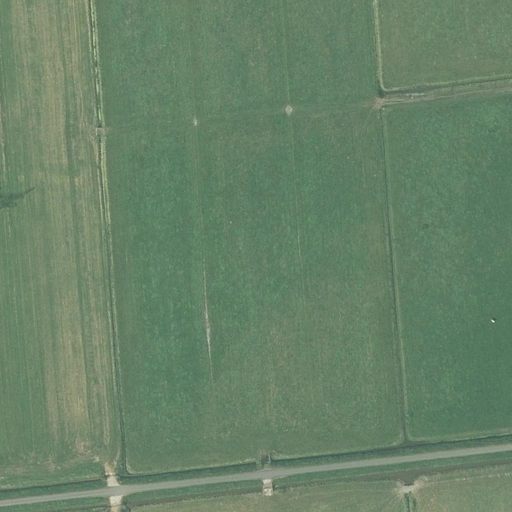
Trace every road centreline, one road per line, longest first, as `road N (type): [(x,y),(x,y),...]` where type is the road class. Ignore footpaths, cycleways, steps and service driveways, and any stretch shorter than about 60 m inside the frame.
road 1 (unclassified): [(0,504),(511,447)]
road 2 (track): [(93,132),(511,88)]
